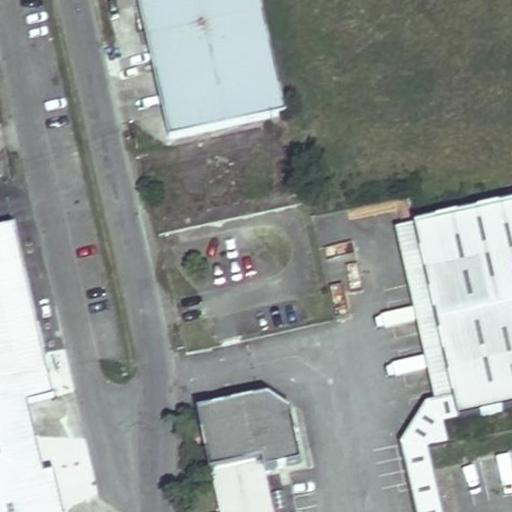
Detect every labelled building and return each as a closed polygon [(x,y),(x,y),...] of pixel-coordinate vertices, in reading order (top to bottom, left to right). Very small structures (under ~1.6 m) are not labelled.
[(262,0),(138,0),(169,139),(288,112),(262,0)] [(511,202),(415,225),(454,397),(434,402),(425,404),(399,445),(414,511),(423,511),(411,456),(428,451),(448,447),(444,426),(511,410),(511,202)] [(15,225),(0,228),(0,383),(24,378),(49,372),(15,225)] [(434,402),(454,397),(415,225),(395,229),(434,402)] [(0,383),(0,511),(66,511),(57,471),(45,473),(24,378),(0,383)] [(268,396),(198,411),(219,511),(273,511),(265,471),(302,463),(291,411),(272,415),(268,396)] [(441,511),(428,451),(411,456),(423,511),(441,511)]
